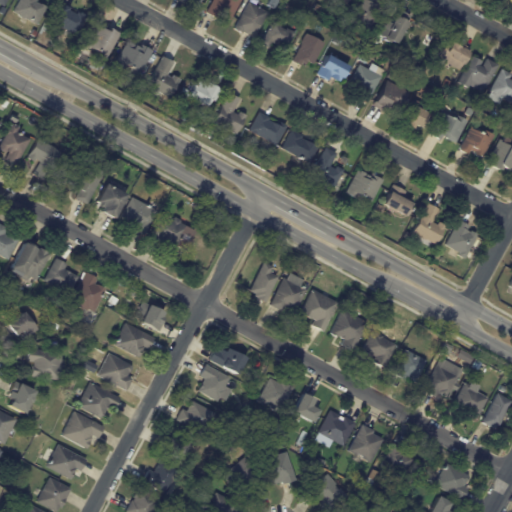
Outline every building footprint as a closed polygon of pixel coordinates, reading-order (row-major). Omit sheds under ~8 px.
[(16,0),(11,11),(16,14),(16,15),(35,25),(45,6),(35,1),(35,0),(16,0)] [(238,0),(228,20),(221,17),(223,14),(216,10),(212,17),(204,13),(210,0),(238,0)] [(365,0),(360,0),(357,6),(354,4),(349,15),(352,17),(349,23),(364,31),(377,6),(365,0)] [(232,29),(246,1),(266,11),(252,38),(240,32),(240,33),(232,29)] [(57,2),(68,8),(67,10),(72,13),(73,12),(75,13),(66,31),(47,21),(57,2)] [(404,23),(393,44),(387,41),(386,43),(381,40),(382,38),(380,37),(380,36),(376,34),(374,34),(374,33),(379,24),(382,26),(383,25),(387,27),(392,17),(395,18),(395,17),(401,20),(401,21),(404,23)] [(258,44),(271,21),(279,25),(278,27),(283,30),(284,27),(293,33),(289,40),(288,39),(287,40),(289,41),(287,44),(281,41),(278,46),(270,41),(266,48),(258,44)] [(107,29),(117,34),(110,47),(111,48),(108,54),(107,54),(104,59),(99,56),(100,55),(88,48),(87,49),(78,44),(88,26),(94,29),(95,27),(105,32),(107,29)] [(290,61),(299,44),(298,43),(304,33),(322,43),(310,65),(304,61),(303,64),(299,62),(298,65),(290,61)] [(138,45),(149,51),(137,73),(124,66),(121,72),(110,66),(124,41),(137,48),(138,45)] [(456,70),(435,58),(442,45),(445,47),(448,42),(457,47),(459,44),(468,49),(456,70)] [(314,73),(324,55),(339,63),(340,61),(345,64),(338,78),(336,77),(333,81),(327,77),(326,80),(314,73)] [(454,82),(469,55),(479,61),(477,65),(479,67),(484,58),(496,65),(483,89),(473,84),(472,86),(467,83),(464,88),(454,82)] [(164,75),(169,78),(170,75),(177,79),(167,98),(144,86),(159,56),(171,62),(164,75)] [(356,64),(366,69),(369,63),(382,70),(364,102),(356,97),(360,91),(345,83),(356,64)] [(511,103),(511,105),(499,99),(496,104),(485,98),(488,92),(487,91),(499,69),(509,74),(506,79),(508,80),(511,74),(511,103)] [(202,106),(199,104),(199,105),(183,96),(193,77),(207,85),(207,84),(212,87),(215,90),(209,101),(206,99),(202,106)] [(370,105),(384,80),(399,88),(399,87),(402,89),(402,90),(406,92),(401,103),(389,97),(381,111),(370,105)] [(236,99),(229,112),(235,115),(236,112),(243,115),(233,135),(209,122),(225,93),(236,99)] [(408,105),(409,105),(412,100),(423,106),(420,111),(423,113),(416,128),(413,127),(412,129),(405,125),(405,124),(402,122),(403,121),(401,120),(408,105)] [(273,146),(246,131),(256,112),(267,118),(265,120),(273,125),(275,123),(276,123),(277,122),(284,125),(273,146)] [(439,112),(452,119),(455,115),(464,121),(452,143),(450,141),(450,142),(445,139),(440,136),(438,140),(427,134),(439,112)] [(26,139),(14,133),(13,129),(14,127),(9,124),(7,129),(5,128),(2,134),(4,134),(0,141),(0,151),(2,152),(3,151),(6,152),(3,159),(13,164),(26,139)] [(491,135),(481,153),(478,151),(476,156),(470,153),(471,151),(468,149),(465,154),(455,149),(468,125),(473,128),(472,129),(480,134),(482,130),(491,135)] [(278,149),(289,130),(300,136),(299,138),(309,144),(312,138),(319,141),(306,164),(278,149)] [(483,164),(497,139),(501,141),(503,137),(511,141),(511,171),(511,173),(496,165),(494,169),(483,164)] [(57,152),(42,180),(32,174),(39,161),(32,158),(31,160),(25,157),(35,140),(47,146),(47,145),(52,148),(53,149),(57,152)] [(323,148),(334,154),(327,166),(332,169),(334,166),(341,170),(330,189),(307,176),(323,148)] [(57,156),(75,165),(70,175),(65,172),(58,187),(45,181),(57,156)] [(100,173),(84,205),(71,198),(75,190),(69,187),(80,166),(91,171),(92,169),(100,173)] [(343,192),(355,170),(357,171),(358,171),(363,174),(368,177),(370,173),(381,179),(369,201),(368,201),(367,202),(351,193),(350,196),(343,192)] [(92,202),(103,183),(124,194),(111,219),(99,212),(99,210),(101,206),(100,205),(99,207),(94,204),(94,203),(92,202)] [(390,185),(402,192),(400,195),(409,201),(401,216),(392,212),(392,213),(384,209),(380,204),(390,185)] [(129,197),(155,211),(141,237),(127,230),(130,223),(119,217),(129,197)] [(408,232),(424,203),(435,209),(428,222),(433,224),(435,220),(442,224),(431,244),(408,232)] [(193,231),(184,248),(173,242),(172,245),(168,243),(167,244),(158,240),(159,238),(149,233),(160,213),(170,218),(173,217),(178,220),(178,223),(181,224),(181,228),(182,225),(193,231)] [(441,245),(454,220),(465,226),(463,230),(466,232),(467,231),(473,234),(459,259),(453,256),(454,253),(441,245)] [(5,260),(0,257),(0,224),(5,227),(1,234),(4,236),(4,234),(15,240),(5,260)] [(33,280),(27,276),(26,279),(25,278),(24,280),(22,280),(16,277),(18,274),(7,268),(21,242),(24,244),(24,243),(31,247),(31,248),(37,251),(38,249),(47,254),(33,280)] [(53,258),(65,264),(62,269),(76,277),(67,294),(41,280),(53,258)] [(261,262),(271,267),(268,273),(275,277),(261,302),(250,296),(251,294),(246,291),(261,262)] [(91,313),(85,310),(84,311),(66,302),(71,291),(72,291),(73,290),(74,291),(84,272),(95,278),(92,284),(94,285),(94,284),(103,289),(91,313)] [(281,278),(285,280),(289,273),(301,280),(297,286),(303,289),(292,311),(285,307),(284,308),(280,305),(277,311),(267,305),(281,278)] [(319,331),(308,325),(310,320),(307,319),(304,318),(304,317),(297,313),(311,289),(335,302),(319,331)] [(154,332),(137,322),(146,305),(160,313),(158,317),(159,318),(156,323),(158,324),(154,332)] [(339,345),(341,340),(336,337),(335,338),(328,334),(341,309),(365,322),(349,351),(339,345)] [(21,311),(35,329),(23,338),(18,331),(13,336),(12,335),(11,336),(3,326),(21,311)] [(112,344),(124,323),(151,338),(145,350),(140,347),(135,357),(112,344)] [(380,367),(369,362),(372,356),(368,354),(368,355),(360,351),(370,332),(374,334),(375,333),(382,336),(381,337),(393,344),(380,367)] [(25,361),(26,348),(60,352),(59,362),(58,364),(57,369),(55,369),(54,381),(38,379),(36,377),(28,376),(29,366),(30,366),(31,362),(25,361)] [(243,358),(234,375),(206,360),(212,349),(218,352),(219,349),(224,352),(226,349),(243,358)] [(423,360),(403,350),(392,370),(403,376),(405,372),(415,377),(423,360)] [(94,375),(106,353),(129,365),(129,367),(129,368),(127,372),(125,373),(123,376),(128,379),(122,390),(94,375)] [(461,370),(454,383),(456,385),(453,391),(450,390),(445,399),(434,392),(432,396),(421,390),(422,388),(417,386),(422,377),(426,380),(438,358),(461,370)] [(195,391),(202,379),(197,376),(203,365),(227,378),(223,386),(229,389),(223,401),(216,397),(214,401),(195,391)] [(255,401),(269,373),(281,379),(280,382),(289,387),(276,412),(255,401)] [(32,391),(28,397),(29,399),(28,402),(25,404),(20,414),(5,406),(8,399),(4,397),(13,381),(32,391)] [(485,398),(473,419),(472,418),(470,419),(459,414),(460,410),(453,407),(451,403),(463,382),(467,384),(469,381),(478,386),(475,392),(485,398)] [(74,407),(88,382),(117,398),(111,408),(105,405),(105,407),(104,408),(102,413),(104,414),(100,421),(74,407)] [(311,400),(309,404),(316,408),(315,410),(316,410),(309,423),(289,412),(300,393),(311,400)] [(479,423),(495,393),(510,401),(496,426),(495,426),(494,427),(493,426),(492,429),(479,423)] [(174,421),(180,409),(184,412),(186,408),(185,407),(189,401),(190,401),(216,415),(204,437),(174,421)] [(352,422),(340,446),(315,433),(327,410),(341,418),(341,417),(352,422)] [(59,435),(72,411),(101,427),(95,438),(89,436),(83,448),(59,435)] [(0,412),(13,420),(0,444),(0,412)] [(344,451),(359,424),(372,431),(370,434),(380,439),(367,463),(359,459),(360,457),(354,453),(353,456),(344,451)] [(165,437),(171,441),(175,433),(187,440),(177,459),(155,447),(159,440),(163,442),(165,437)] [(382,464),(381,459),(390,441),(400,446),(398,449),(401,450),(402,455),(406,457),(400,469),(390,464),(389,467),(382,464)] [(44,467),(56,445),(83,460),(77,471),(72,468),(71,469),(72,470),(71,472),(70,474),(71,474),(69,477),(66,479),(44,467)] [(284,452),(292,480),(280,484),(279,481),(267,485),(260,459),(271,456),(271,458),(275,457),(274,455),(284,452)] [(146,470),(151,472),(156,464),(156,462),(157,459),(172,468),(175,471),(166,488),(159,485),(156,485),(154,489),(140,481),(146,470)] [(224,471),(241,459),(256,478),(247,485),(244,480),(235,486),(224,471)] [(465,488),(461,486),(467,476),(443,463),(440,469),(438,468),(434,474),(436,475),(431,485),(458,500),(465,488)] [(325,475),(333,485),(336,482),(340,487),(336,490),(339,494),(332,500),(329,496),(320,504),(314,497),(314,495),(312,493),(310,492),(310,489),(312,486),(316,485),(314,483),(325,475)] [(53,511),(34,502),(47,478),(68,489),(62,498),(63,499),(57,509),(55,507),(53,511)] [(131,498),(135,488),(158,500),(152,511),(123,511),(129,500),(130,501),(132,498),(131,498)] [(214,492),(239,506),(236,511),(237,511),(212,511),(201,506),(205,499),(210,502),(209,501),(214,492)] [(425,511),(446,511),(445,511),(447,508),(446,505),(448,503),(435,496),(425,511)]
